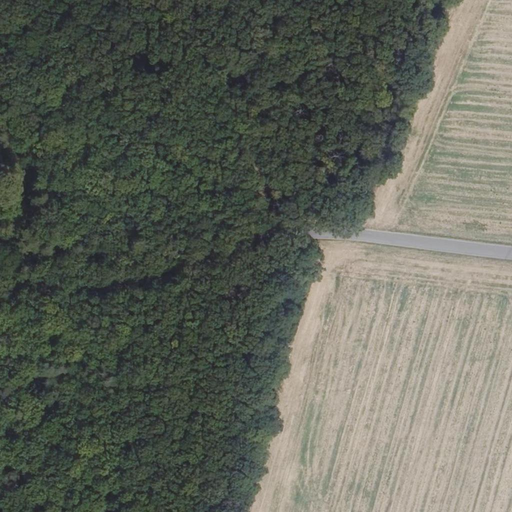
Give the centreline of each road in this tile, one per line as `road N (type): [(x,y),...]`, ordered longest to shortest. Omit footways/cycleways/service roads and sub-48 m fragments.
road 1 (track): [(215,0),(259,188),(260,313),(186,511)]
road 2 (tertiary): [(0,287),(114,293),(191,277),(285,236),(313,233),(511,253)]
